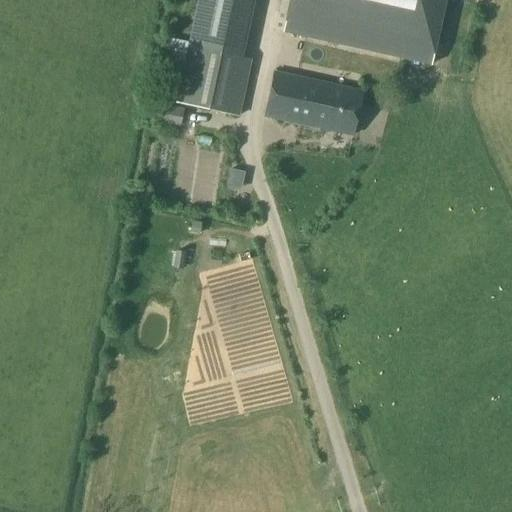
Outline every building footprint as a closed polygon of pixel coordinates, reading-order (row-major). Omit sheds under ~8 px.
[(248,0),(198,0),(176,103),(239,117),(251,60),(236,56),(248,0)] [(289,0),(283,32),(431,63),(445,0),(289,0)] [(352,136),(362,91),(273,72),(264,116),(352,136)] [(184,108),(158,102),(154,120),(180,127),(184,108)] [(241,172),(230,170),(226,185),(237,188),(241,172)]
